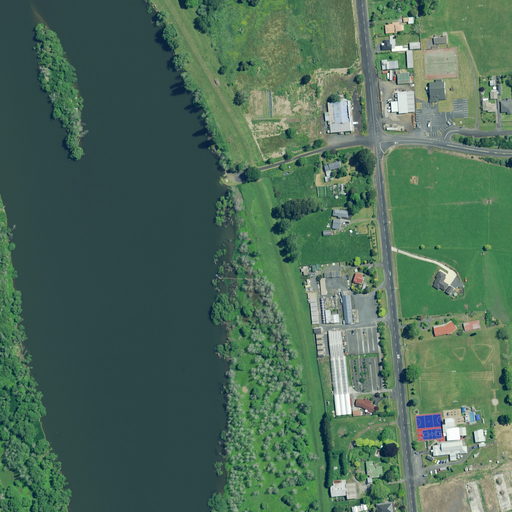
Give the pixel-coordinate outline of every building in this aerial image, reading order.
[(399,25),(399,22),(393,23),(393,24),(385,25),(386,34),(397,32),(397,31),(402,31),(402,25),(399,25)] [(391,50),(391,51),(408,50),(407,48),(402,48),(402,45),(395,46),(395,44),(395,35),(389,36),(390,40),(383,40),(384,43),(381,43),(382,50),(391,50)] [(448,35),(435,36),(436,44),(449,43),(448,35)] [(387,62),(387,60),(382,60),(382,70),(398,68),(398,61),(387,62)] [(412,74),(399,75),(400,86),(414,84),(412,74)] [(448,99),(446,81),(431,82),(432,100),(448,99)] [(393,114),(416,112),(414,91),(397,93),(397,100),(392,101),(393,114)] [(511,101),(511,98),(505,98),(505,101),(501,101),(501,112),(507,112),(507,114),(511,114),(511,101)] [(352,100),(330,101),(332,134),(354,132),(352,100)] [(488,100),(482,100),(483,110),(488,110),(488,112),(496,112),(495,104),(489,104),(488,100)] [(341,167),(339,161),(328,164),(329,165),(324,166),(327,177),(325,177),(326,182),(333,180),(330,170),(341,167)] [(347,194),(346,184),(338,184),(338,195),(347,194)] [(349,211),(334,209),(333,215),(348,218),(349,211)] [(341,220),(334,219),(332,228),(339,229),(341,220)] [(340,270),(324,271),(324,278),(340,277),(340,270)] [(363,275),(356,273),(353,282),(362,284),(363,278),(362,277),(363,275)] [(344,296),(346,324),(354,324),(352,296),(344,296)] [(313,325),(320,324),(317,299),(311,300),(313,325)] [(327,311),(328,324),(340,323),(340,316),(332,317),(331,311),(327,311)] [(456,329),(451,320),(445,324),(433,327),(435,336),(447,334),(448,334),(451,334),(451,332),(456,329)] [(480,328),(479,320),(463,323),(465,331),(480,328)] [(329,332),(331,357),(344,356),(341,331),(329,332)] [(373,413),(376,407),(371,403),(372,402),(365,398),(364,400),(357,399),(356,406),(362,407),(366,409),(365,411),(367,412),(368,410),(373,413)] [(453,416),(443,417),(444,429),(455,427),(453,416)] [(481,430),(472,431),(474,443),(483,442),(481,430)] [(460,441),(431,445),(433,458),(448,455),(449,461),(456,460),(455,454),(466,453),(465,445),(461,446),(460,441)] [(383,474),(382,466),(373,467),(373,461),(366,462),(368,483),(372,482),(372,478),(379,477),(379,474),(383,474)] [(492,478),(502,511),(503,511),(511,509),(511,501),(504,475),(492,478)] [(472,511),(483,511),(477,482),(466,484),(472,511)] [(348,484),(334,485),(335,497),(349,496),(348,485),(348,484)] [(360,501),(358,484),(348,485),(349,496),(350,502),(360,501)] [(362,511),(365,511),(365,510),(367,510),(366,503),(361,504),(361,506),(357,507),(358,511),(362,511)] [(392,511),(392,503),(383,505),(383,509),(381,509),(381,511),(392,511)]
